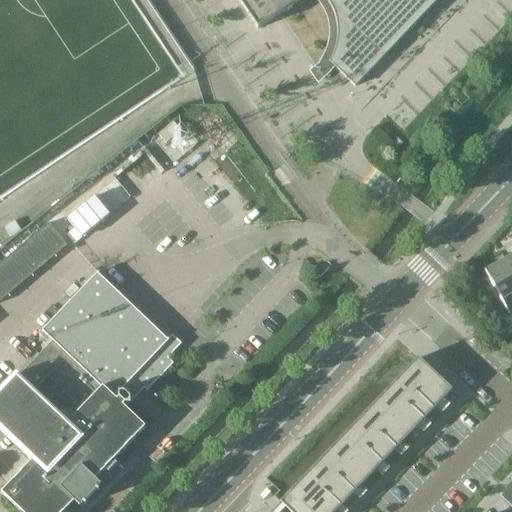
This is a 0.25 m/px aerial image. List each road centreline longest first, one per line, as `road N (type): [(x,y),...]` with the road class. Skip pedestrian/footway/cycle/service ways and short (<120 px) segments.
road 1 (tertiary): [(196,511),(398,296)]
road 2 (tertiary): [(398,296),(511,176)]
road 3 (residential): [(511,407),(398,296)]
road 4 (residential): [(414,511),(511,409)]
